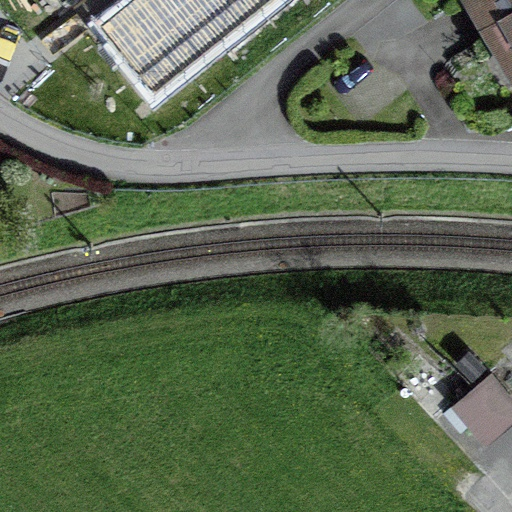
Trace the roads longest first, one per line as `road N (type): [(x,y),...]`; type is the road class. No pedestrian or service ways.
road 1 (residential): [(511,158),(196,168)]
road 2 (residential): [(196,168),(275,77),(368,0)]
road 3 (residential): [(196,168),(109,163),(0,116)]
